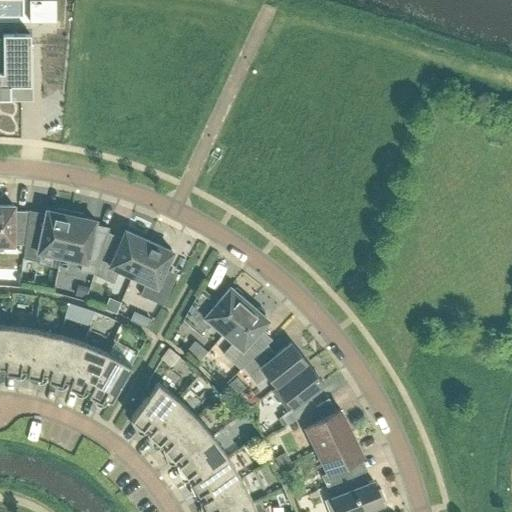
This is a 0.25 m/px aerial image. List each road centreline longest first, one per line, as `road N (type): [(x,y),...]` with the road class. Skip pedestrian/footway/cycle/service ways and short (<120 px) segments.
road 1 (residential): [(419,511),(393,433),(336,340),(276,276),(173,209)]
road 2 (track): [(511,86),(296,16),(264,14)]
road 3 (residential): [(173,209),(268,8)]
road 4 (residential): [(171,511),(138,466),(85,426),(24,404),(0,408)]
road 5 (residential): [(173,209),(75,176),(0,167)]
